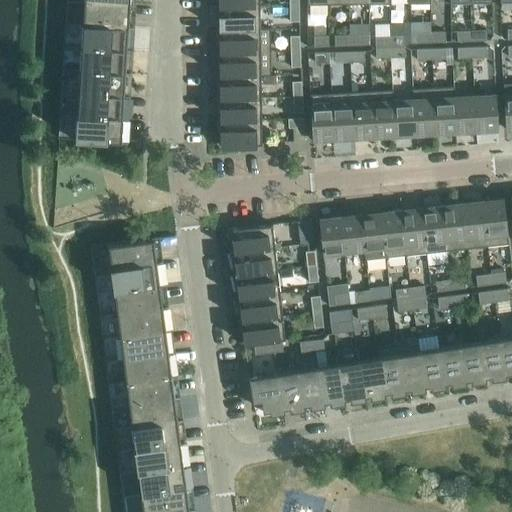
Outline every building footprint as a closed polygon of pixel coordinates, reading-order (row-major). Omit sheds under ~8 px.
[(129,4),(82,1),(81,24),(128,27),(129,4)] [(217,23),(219,23),(220,29),(220,30),(260,29),(260,28),(260,6),(219,7),(219,6),(215,6),(217,23)] [(290,21),(299,21),(299,6),(289,6),(290,21)] [(390,36),(404,35),(404,22),(389,22),(389,24),(390,36)] [(128,27),(81,24),(79,47),(127,50),(128,27)] [(270,28),(260,28),(260,29),(220,30),(220,29),(215,29),(217,46),(220,46),(220,51),(220,52),(270,51),(270,28)] [(456,31),(457,42),(472,41),(471,30),(456,31)] [(486,41),(486,30),(471,30),(472,41),(486,41)] [(445,42),(445,31),(430,32),(431,43),(445,42)] [(416,32),(416,43),(431,43),(430,32),(416,32)] [(364,45),(364,34),(349,35),(349,46),(364,45)] [(299,35),(290,36),(290,51),(300,51),(299,35)] [(314,47),(329,46),(328,35),(313,36),(314,47)] [(334,35),(334,46),(349,46),(349,35),(334,35)] [(404,35),(390,36),(390,47),(405,46),(404,35)] [(375,37),(375,48),(390,47),(390,36),(375,37)] [(405,46),(390,47),(390,58),(405,57),(405,46)] [(127,50),(79,47),(78,70),(125,72),(127,50)] [(375,48),(376,58),(390,58),(390,47),(375,48)] [(457,48),(457,58),(472,58),(472,47),(457,48)] [(487,57),(486,47),(472,47),(472,58),(487,57)] [(416,49),(417,60),(431,59),(431,48),(416,49)] [(446,59),(446,48),(431,48),(431,59),(446,59)] [(261,75),(271,75),(270,51),(220,52),(220,51),(215,51),(218,69),(220,69),(220,74),(220,75),(261,74),(261,75)] [(291,67),(300,67),(300,51),(290,51),(291,67)] [(335,52),(335,63),(350,62),(349,51),(335,52)] [(364,62),(364,51),(349,51),(350,62),(364,62)] [(314,63),(329,63),(329,52),(314,53),(314,63)] [(125,72),(78,70),(76,92),(124,95),(125,72)] [(220,74),(216,74),(218,92),(220,92),(220,97),(220,98),(261,97),(261,75),(261,74),(220,75),(220,74)] [(301,81),(292,82),(293,97),(302,97),(301,81)] [(455,96),(454,86),(433,87),(436,133),(456,132),(454,96),(455,96)] [(411,89),(412,99),(413,99),(415,134),(436,133),(433,87),(411,89)] [(393,100),(393,90),(372,91),(374,137),(395,136),(393,100)] [(374,137),(372,91),(351,92),(354,138),(374,137)] [(124,95),(76,92),(75,115),(122,118),(124,95)] [(354,138),(351,92),(331,93),(334,139),(354,138)] [(511,92),(503,93),(505,129),(511,128),(511,92)] [(310,95),(313,140),(334,139),(331,93),(310,95)] [(497,130),(495,94),(474,95),(476,131),(497,130)] [(476,131),(474,95),(455,96),(454,96),(456,132),(476,131)] [(220,97),(216,97),(218,115),(221,114),(221,120),(221,121),(261,119),(261,97),(220,98),(220,97)] [(293,113),(303,112),(302,97),(293,97),(293,113)] [(413,99),(412,99),(393,100),(395,136),(415,134),(413,99)] [(73,139),(121,142),(122,118),(75,115),(73,139)] [(304,127),(303,118),(288,119),(288,128),(304,127)] [(245,144),(261,144),(261,119),(221,121),(221,120),(216,120),(220,145),(245,145),(245,144)] [(304,141),(304,128),(293,128),(293,141),(304,141)] [(508,244),(503,198),(482,201),(487,246),(508,244)] [(462,203),(467,248),(487,246),(482,201),(462,203)] [(441,205),(447,251),(467,248),(462,203),(441,205)] [(421,207),(426,253),(447,251),(441,205),(421,207)] [(401,210),(406,255),(426,253),(421,207),(401,210)] [(384,248),(385,258),(406,255),(401,210),(380,212),(384,248)] [(380,212),(360,214),(364,250),(365,260),(385,258),(384,248),(380,212)] [(340,216),(344,252),(364,250),(360,214),(340,216)] [(319,219),(323,254),(344,252),(340,216),(319,219)] [(300,244),(314,243),(311,220),(297,221),(300,244)] [(272,224),(227,229),(231,246),(234,246),(234,251),(234,252),(275,247),(272,224)] [(153,238),(106,244),(109,268),(156,262),(153,238)] [(234,251),(230,251),(234,269),(236,268),(237,274),(237,275),(277,270),(275,247),(234,252),(234,251)] [(314,250),(305,251),(307,267),(316,265),(314,250)] [(156,262),(109,268),(112,290),(159,284),(156,262)] [(309,282),(318,281),(316,265),(307,267),(309,282)] [(237,274),(232,274),(236,291),(239,291),(239,296),(239,297),(280,293),(277,270),(237,275),(237,274)] [(506,282),(505,271),(490,273),(491,284),(506,282)] [(475,275),(477,286),(491,284),(490,273),(475,275)] [(466,288),(464,277),(450,279),(451,290),(466,288)] [(435,281),(436,291),(451,290),(450,279),(435,281)] [(159,284),(112,290),(115,313),(162,307),(159,284)] [(424,285),(410,287),(411,298),(426,296),(424,285)] [(395,289),(396,300),(411,298),(410,287),(395,289)] [(385,298),(383,288),(369,290),(370,300),(385,298)] [(508,300),(507,288),(492,290),(494,302),(508,300)] [(354,291),(356,302),(370,300),(369,290),(354,291)] [(478,292),(479,304),(494,302),(492,290),(478,292)] [(334,294),(335,305),(350,303),(348,292),(334,294)] [(239,296),(235,297),(239,314),(241,314),(242,319),(242,320),(282,315),(280,293),(239,297),(239,296)] [(468,305),(466,293),(452,295),(453,307),(468,305)] [(320,295),(310,296),(312,312),(321,311),(320,295)] [(437,297),(439,309),(453,307),(452,295),(437,297)] [(426,296),(411,298),(412,310),(427,308),(426,296)] [(396,300),(398,312),(412,310),(411,298),(396,300)] [(387,316),(386,304),(371,306),(372,318),(387,316)] [(356,308),(358,320),(372,318),(371,306),(356,308)] [(162,307),(115,313),(118,336),(165,329),(162,307)] [(337,323),(352,321),(351,309),(336,311),(337,323)] [(314,327),(323,326),(321,311),(312,312),(314,327)] [(240,342),(240,344),(285,339),(282,315),(242,320),(242,319),(237,320),(241,336),(244,336),(244,342),(240,342)] [(165,329),(118,336),(121,358),(168,352),(165,329)] [(511,371),(511,335),(499,338),(504,373),(511,371)] [(504,373),(499,338),(479,341),(484,376),(504,373)] [(283,351),(282,339),(267,341),(269,353),(283,351)] [(324,351),(323,339),(311,340),(312,352),(324,351)] [(299,341),(301,353),(312,352),(311,340),(299,341)] [(267,341),(244,344),(246,355),(269,353),(267,341)] [(484,376),(479,341),(459,344),(464,379),(484,376)] [(399,353),(398,343),(376,347),(378,357),(378,356),(383,392),(404,389),(399,353)] [(464,379),(459,344),(439,347),(444,382),(464,379)] [(444,382),(439,347),(419,350),(424,386),(444,382)] [(424,386),(419,350),(399,353),(404,389),(424,386)] [(168,352),(121,358),(124,381),(171,375),(168,352)] [(383,392),(378,356),(378,357),(358,360),(363,395),(383,392)] [(363,395),(358,360),(338,363),(343,398),(363,395)] [(343,398),(338,363),(318,366),(323,401),(343,398)] [(323,401),(318,366),(298,369),(303,404),(323,401)] [(303,404),(298,369),(278,372),(283,408),(303,404)] [(283,408),(278,372),(257,375),(257,377),(249,378),(252,401),(260,400),(262,411),(283,408)] [(171,375),(124,381),(127,403),(174,397),(171,375)] [(174,397),(127,403),(130,426),(177,420),(174,397)] [(177,420),(130,426),(133,449),(180,442),(177,420)] [(180,442),(133,449),(136,471),(183,465),(180,442)] [(183,465),(136,471),(139,494),(186,488),(183,465)] [(186,488),(139,494),(141,511),(175,511),(189,510),(186,488)]
